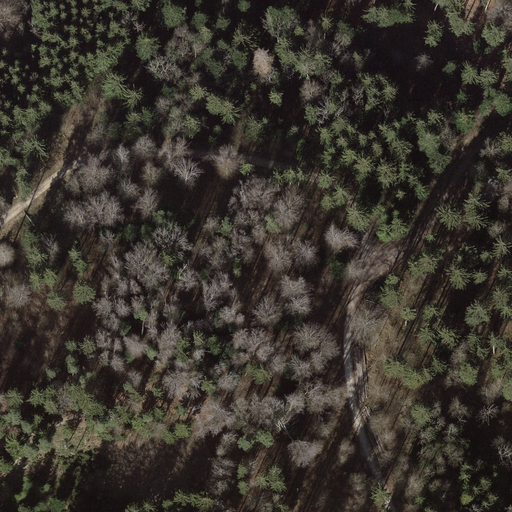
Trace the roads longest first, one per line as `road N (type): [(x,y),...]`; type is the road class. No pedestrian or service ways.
road 1 (track): [(0,221),(62,172),(105,154),(237,157),(316,177),(348,197),(363,224),(359,280)]
road 2 (track): [(392,511),(350,383),(347,339),(359,280)]
road 3 (track): [(359,280),(418,236),(480,147),(511,131)]
